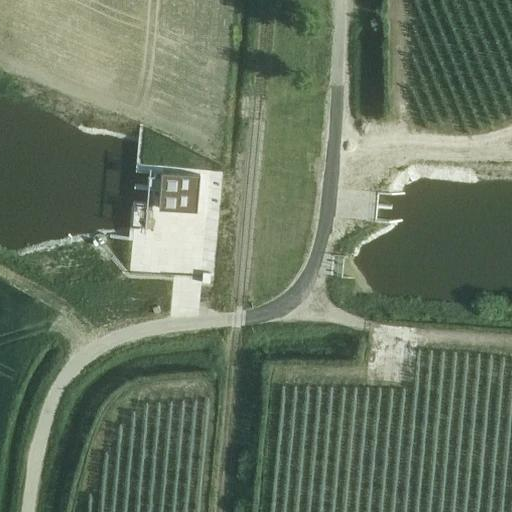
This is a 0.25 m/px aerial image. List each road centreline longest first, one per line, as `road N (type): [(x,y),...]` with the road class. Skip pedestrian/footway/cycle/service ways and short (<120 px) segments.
road 1 (unclassified): [(26,511),(52,399),(96,347),(167,324),(261,314),(304,289),(325,214),(340,0)]
road 2 (track): [(457,151),(429,165),(383,209),(325,214)]
